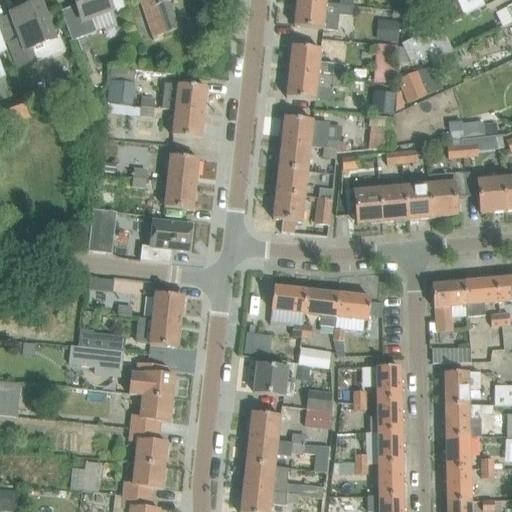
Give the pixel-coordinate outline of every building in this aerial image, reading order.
[(61,12),(68,31),(72,42),(96,33),(91,20),(113,12),(108,0),(73,0),(78,12),(64,17),(62,12),(61,12)] [(175,0),(139,0),(154,39),(179,30),(169,3),(176,1),(175,0)] [(339,0),(339,7),(352,8),(353,0),(339,0)] [(485,7),(481,0),(456,0),(464,16),(485,7)] [(337,31),(339,17),(351,18),(352,8),(339,7),(324,5),(297,2),(294,28),(323,31),(338,33),(338,31),(337,31)] [(41,4),(10,16),(20,42),(9,46),(16,65),(17,68),(34,61),(49,56),(49,58),(64,52),(59,37),(54,39),(48,23),(41,4)] [(401,45),(401,46),(410,65),(430,56),(421,35),(411,40),(401,45)] [(377,47),(375,68),(397,70),(399,49),(377,47)] [(292,48),(289,74),(345,80),(346,70),(334,69),(334,65),(318,63),(319,51),(292,48)] [(130,72),(129,85),(137,86),(138,73),(130,72)] [(397,81),(408,107),(428,98),(418,73),(397,81)] [(345,80),(289,74),(286,99),(314,102),(315,91),(332,92),(332,88),(344,89),(345,80)] [(174,112),(204,115),(207,89),(177,86),(176,96),(163,94),(161,110),(174,112)] [(379,112),(391,114),(394,95),(382,93),(379,112)] [(142,98),(140,108),(154,110),(155,100),(142,98)] [(140,108),(108,104),(107,114),(153,119),(154,110),(140,108)] [(204,115),(174,112),(171,138),(201,141),(204,115)] [(371,130),(370,150),(391,148),(392,131),(392,119),(369,117),(368,130),(371,130)] [(313,122),(284,119),(281,144),(310,147),(324,149),(325,141),(327,126),(313,125),(313,122)] [(483,125),(462,126),(463,139),(484,138),(483,125)] [(337,144),(337,142),(325,141),(324,149),(337,150),(337,144)] [(337,150),(336,153),(344,152),(345,143),(337,142),(337,144),(337,150)] [(281,144),(279,169),(307,172),(310,147),(281,144)] [(477,145),(462,146),(463,159),(478,158),(477,145)] [(463,159),(462,146),(447,148),(448,161),(463,159)] [(335,160),(336,154),(336,153),(337,150),(324,149),(323,159),(335,160)] [(415,152),(400,153),(401,166),(417,164),(415,152)] [(401,166),(400,153),(385,155),(386,167),(401,166)] [(170,157),(167,183),(196,186),(199,161),(170,157)] [(357,170),(356,158),(341,159),(342,172),(357,170)] [(105,164),(103,173),(115,174),(116,166),(105,164)] [(134,169),(133,179),(146,181),(147,171),(134,169)] [(279,169),(276,194),(305,197),(307,172),(279,169)] [(477,176),(465,177),(467,198),(479,197),(481,215),(506,213),(503,180),(478,183),(477,176)] [(452,185),(428,187),(431,220),(457,218),(455,199),(467,198),(465,177),(452,178),(452,185)] [(122,180),(98,178),(97,189),(121,191),(122,180)] [(146,181),(133,179),(131,189),(145,190),(146,181)] [(511,179),(503,180),(506,213),(511,212),(511,179)] [(196,186),(167,183),(164,209),(193,212),(196,186)] [(428,187),(404,189),(407,222),(431,220),(428,187)] [(351,209),(349,188),(338,189),(340,210),(351,209)] [(404,189),(379,192),(382,224),(407,222),(404,189)] [(382,224),(379,192),(354,194),(357,227),(382,224)] [(305,197),(276,194),(273,221),(282,222),(281,234),(293,236),(294,223),(302,224),(305,197)] [(317,200),(313,228),(328,229),(331,201),(317,200)] [(88,253),(112,256),(116,215),(92,212),(88,253)] [(140,262),(170,266),(172,252),(188,254),(191,227),(153,223),(150,248),(142,247),(140,262)] [(89,279),(88,291),(112,294),(114,282),(89,279)] [(498,305),(511,303),(511,280),(496,282),(498,305)] [(484,306),(498,305),(496,282),(464,284),(466,307),(467,319),(485,317),(484,306)] [(450,309),(466,307),(464,284),(432,287),(434,310),(435,310),(436,334),(453,333),(450,309)] [(271,312),(304,315),(306,293),(274,289),(271,312)] [(306,293),(304,315),(320,317),(319,327),(334,329),(335,319),(338,296),(306,293)] [(155,295),(152,321),(181,324),(183,298),(155,295)] [(371,300),(338,296),(335,319),(368,322),(371,300)] [(118,306),(117,316),(131,318),(133,308),(118,306)] [(510,314),(499,315),(500,327),(511,326),(510,314)] [(490,316),(491,328),(500,327),(499,315),(490,316)] [(130,328),(131,318),(117,316),(116,326),(130,328)] [(181,324),(152,321),(149,346),(158,347),(178,350),(181,324)] [(291,338),(301,339),(302,326),(293,325),(291,338)] [(302,326),(301,339),(311,340),(312,327),(302,326)] [(511,326),(500,327),(503,352),(511,351),(511,326)] [(500,327),(491,328),(489,329),(492,354),(503,352),(500,327)] [(332,342),(344,344),(345,332),(334,330),(332,342)] [(271,360),(275,338),(247,333),(243,355),(271,360)] [(91,336),(90,350),(100,351),(124,354),(125,340),(101,337),(91,336)] [(100,351),(84,349),(82,367),(94,368),(95,362),(122,365),(124,354),(100,351)] [(298,367),(328,371),(331,354),(300,349),(298,367)] [(470,351),(433,352),(433,366),(449,366),(471,365),(470,351)] [(128,397),(142,398),(142,397),(172,401),(175,377),(165,376),(166,368),(137,365),(136,374),(130,374),(128,397)] [(254,394),(283,398),(291,398),(292,387),(284,386),(286,370),(257,366),(254,394)] [(377,370),(377,402),(400,401),(399,369),(377,370)] [(445,375),(445,407),(468,406),(468,391),(480,391),(479,375),(465,375),(445,375)] [(494,408),(507,408),(511,408),(511,387),(494,387),(494,408)] [(308,392),(306,409),(329,412),(332,394),(308,392)] [(0,417),(15,419),(18,419),(20,395),(0,393),(0,417)] [(354,393),(354,402),(366,402),(366,393),(354,393)] [(142,397),(142,398),(140,417),(132,416),(131,428),(159,431),(160,423),(170,424),(172,401),(142,397)] [(371,435),(378,435),(378,434),(401,434),(400,401),(377,402),(378,416),(370,419),(371,435)] [(366,402),(354,402),(355,412),(366,412),(366,402)] [(446,440),(469,440),(481,439),(480,416),(480,408),(480,407),(468,408),(468,406),(445,407),(446,440)] [(492,416),(492,407),(480,408),(480,416),(492,416)] [(329,412),(306,409),(304,428),(328,431),(330,414),(329,414),(329,412)] [(252,414),(249,440),(276,443),(276,442),(279,418),(252,414)] [(79,453),(92,455),(95,431),(81,429),(79,453)] [(136,444),(134,465),(165,468),(167,444),(158,443),(158,435),(131,432),(129,443),(136,444)] [(378,434),(378,435),(379,466),(401,466),(401,434),(378,434)] [(290,445),(304,446),(305,437),(292,435),(290,444),(290,445)] [(338,436),(339,450),(363,449),(362,436),(338,436)] [(249,440),(246,465),(273,468),(274,457),(290,459),(291,454),(303,456),(304,446),(290,445),(290,444),(276,442),(276,443),(249,440)] [(446,440),(447,472),(470,472),(469,440),(446,440)] [(354,457),(355,467),(367,466),(367,457),(354,457)] [(481,462),(481,471),(494,471),(494,462),(481,462)] [(70,491),(80,493),(81,491),(97,494),(101,465),(86,463),(84,471),(72,469),(70,491)] [(165,468),(134,465),(132,485),(125,484),(124,495),(151,498),(152,490),(162,491),(165,468)] [(246,465),(243,491),(270,494),(270,493),(273,468),(246,465)] [(355,467),(355,476),(368,476),(367,466),(355,467)] [(379,466),(379,498),(402,498),(401,466),(379,466)] [(494,471),(481,471),(481,481),(494,481),(494,471)] [(447,472),(447,503),(470,503),(470,472),(447,472)] [(286,485),(285,494),(299,496),(300,486),(286,485)] [(0,489),(0,492),(0,510),(12,511),(15,511),(17,491),(0,489)] [(270,494),(243,491),(240,511),(268,511),(269,505),(286,507),(286,505),(298,506),(299,496),(285,494),(270,493),(270,494)] [(309,497),(308,508),(307,511),(319,511),(321,499),(309,497)] [(402,511),(402,498),(379,498),(366,498),(366,511),(402,511)] [(129,511),(128,511),(159,511),(160,511),(150,510),(151,502),(123,499),(122,511),(129,511)] [(470,511),(470,503),(447,503),(447,511),(470,511)] [(483,503),(482,511),(494,511),(494,503),(483,503)]
